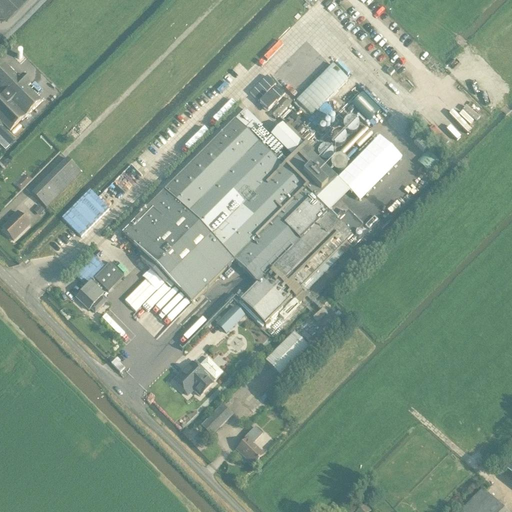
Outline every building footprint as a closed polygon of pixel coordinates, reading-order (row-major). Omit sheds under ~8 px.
[(296,102),(293,105),(309,120),(311,117),(348,81),(332,65),(296,102)] [(0,71),(0,123),(9,133),(40,103),(26,89),(30,85),(25,80),(22,78),(19,81),(5,67),(0,71)] [(276,87),(259,104),(268,112),(285,95),(276,87)] [(275,120),(292,103),(289,99),(271,117),(275,120)] [(311,124),(315,128),(318,124),(322,128),(325,124),(330,128),(336,122),(331,118),(343,106),(336,99),(311,124)] [(352,238),(328,215),(315,201),(336,180),(302,146),(285,164),(279,157),(275,161),(235,121),(164,192),(121,235),(145,258),(141,262),(165,285),(168,282),(192,305),(227,270),(228,271),(230,269),(229,268),(234,263),(257,285),(240,302),(264,326),(352,238)] [(270,138),(291,158),(302,146),(282,126),(270,138)] [(46,209),(81,174),(67,160),(32,195),(46,209)] [(35,211),(40,216),(44,212),(39,206),(35,211)] [(13,242),(29,226),(17,213),(10,220),(12,221),(2,230),(13,242)] [(113,288),(124,277),(110,263),(94,279),(108,293),(113,288)] [(102,297),(103,296),(95,289),(98,286),(93,281),(76,299),(89,311),(90,310),(95,314),(107,302),(102,297)] [(235,307),(216,326),(226,335),(244,316),(235,307)] [(317,321),(327,312),(323,308),(313,317),(317,321)] [(293,334),(265,362),(279,377),(308,349),(293,334)] [(188,397),(193,391),(200,397),(223,374),(207,359),(197,369),(192,364),(191,365),(193,366),(183,376),(181,375),(173,383),(188,397)] [(115,361),(111,365),(120,374),(124,369),(115,361)] [(211,437),(232,416),(222,406),(201,427),(211,437)] [(237,450),(252,465),(256,461),(257,461),(258,460),(258,459),(262,455),(252,445),(261,435),(254,428),(244,439),(246,441),(237,450)] [(504,511),(483,490),(461,511),(504,511)]
